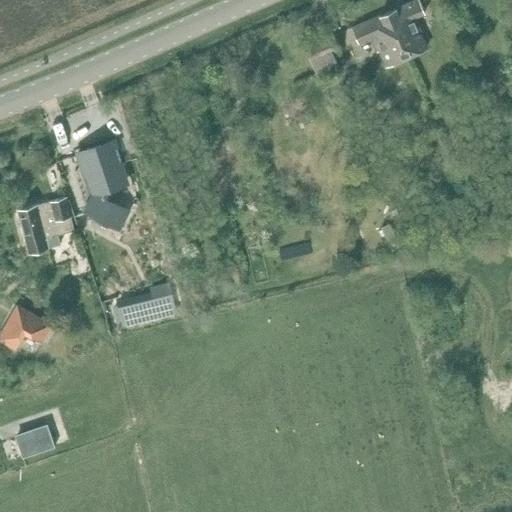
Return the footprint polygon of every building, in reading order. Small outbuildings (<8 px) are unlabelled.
[(417,0),(413,0),(386,12),(406,57),(424,49),(417,33),(421,32),(414,15),(423,11),(417,0)] [(406,57),(386,12),(355,25),(362,40),(370,36),(374,48),(376,47),(384,66),(406,57)] [(332,36),(304,49),(317,75),(339,64),(333,53),(339,50),(332,36)] [(347,96),(336,101),(343,118),(354,113),(347,96)] [(121,163),(115,147),(102,151),(100,146),(78,153),(85,175),(87,174),(94,194),(85,211),(118,227),(127,210),(109,201),(110,200),(112,195),(110,189),(114,181),(123,178),(119,165),(118,164),(121,163)] [(73,218),(68,198),(20,211),(28,240),(29,240),(32,253),(50,249),(50,248),(61,245),(58,236),(76,232),(73,218)] [(126,283),(110,274),(99,293),(114,302),(126,283)] [(151,294),(116,301),(121,324),(177,311),(170,278),(149,282),(151,294)] [(16,304),(0,332),(0,342),(14,350),(25,332),(42,342),(53,324),(16,304)] [(48,428),(16,439),(22,458),(55,447),(48,428)]
